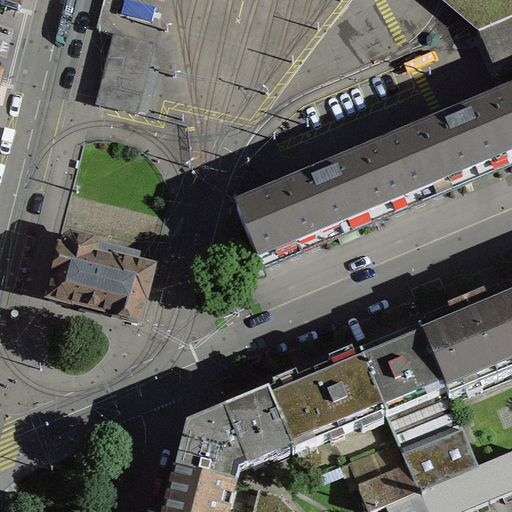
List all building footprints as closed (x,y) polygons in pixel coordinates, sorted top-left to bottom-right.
[(0,0),(0,2),(19,11),(21,0),(0,0)] [(479,35),(511,21),(511,0),(437,0),(444,5),(448,9),(462,21),(466,24),(479,35)] [(511,21),(479,35),(504,93),(511,89),(511,21)] [(115,37),(98,105),(136,114),(153,47),(115,37)] [(472,113),(493,162),(494,161),(506,156),(510,166),(511,165),(511,89),(504,93),(483,102),(485,107),(472,113)] [(477,169),(493,162),(472,113),(457,120),(440,127),(434,115),(422,120),(424,127),(380,145),(407,209),(452,190),(448,181),(460,176),(461,175),(477,169)] [(263,270),(264,269),(407,209),(380,145),(243,202),(236,205),(239,211),(237,212),(258,260),(259,260),(263,270)] [(112,315),(111,317),(138,324),(144,301),(145,301),(153,271),(138,267),(116,262),(115,261),(114,264),(93,259),(96,250),(95,248),(93,244),(72,239),(66,242),(64,251),(60,250),(60,251),(53,278),(55,278),(49,300),(71,306),(71,305),(112,315)] [(511,292),(427,328),(420,331),(449,400),(511,373),(511,292)] [(449,400),(420,331),(361,356),(386,417),(398,444),(350,464),(369,511),(376,511),(391,506),(419,494),(478,469),(449,400)] [(268,395),(291,449),(292,450),(294,455),(386,417),(361,356),(268,395)] [(268,395),(224,413),(245,463),(246,467),(247,469),(253,466),(251,463),(260,459),(262,463),(277,457),(275,453),(287,448),(288,452),(292,450),(291,449),(268,395)] [(185,434),(176,472),(228,485),(233,468),(245,463),(224,413),(192,426),(185,434)] [(419,494),(426,511),(469,511),(511,494),(511,455),(478,469),(419,494)] [(225,496),(228,485),(176,472),(165,511),(229,511),(232,498),(225,496)] [(257,511),(291,511),(279,498),(259,493),(255,509),(257,511)] [(426,511),(419,494),(391,506),(393,511),(426,511)]
